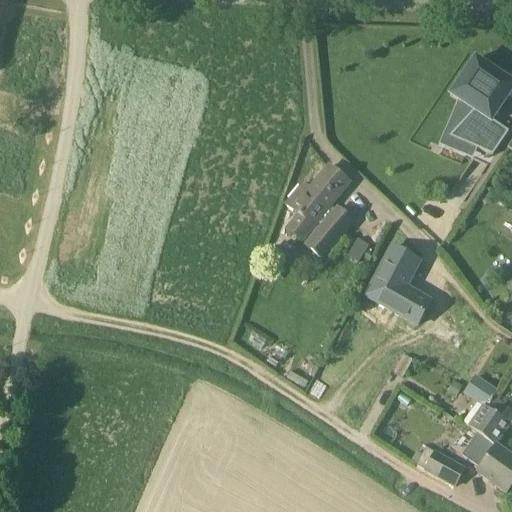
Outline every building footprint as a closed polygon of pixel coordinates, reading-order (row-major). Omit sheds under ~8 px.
[(470,106),(445,132),(488,152),(505,127),(488,115),(511,82),(473,55),(448,90),(470,106)] [(349,184),(329,168),(309,191),(302,185),(285,205),(298,216),(286,232),(300,243),(311,228),(312,228),(321,218),(326,223),(334,214),(329,210),(349,184)] [(352,225),(336,212),(305,248),(321,261),(352,225)] [(357,240),(347,257),(358,264),(369,248),(357,240)] [(430,303),(405,290),(418,263),(393,249),(361,312),(386,325),(392,313),(418,327),(430,303)] [(404,356),(393,375),(402,380),(413,361),(404,356)] [(493,398),(498,392),(479,378),(467,395),(478,403),(469,416),(476,421),(470,430),(495,448),(496,448),(511,427),(486,410),(493,398)] [(453,383),(447,394),(454,398),(461,387),(453,383)] [(511,411),(493,398),(486,410),(511,427),(511,411)] [(470,430),(460,443),(474,453),(468,461),(481,470),(477,474),(506,495),(511,486),(511,459),(496,448),(495,448),(470,430)] [(464,471),(436,454),(426,471),(454,488),(464,471)]
